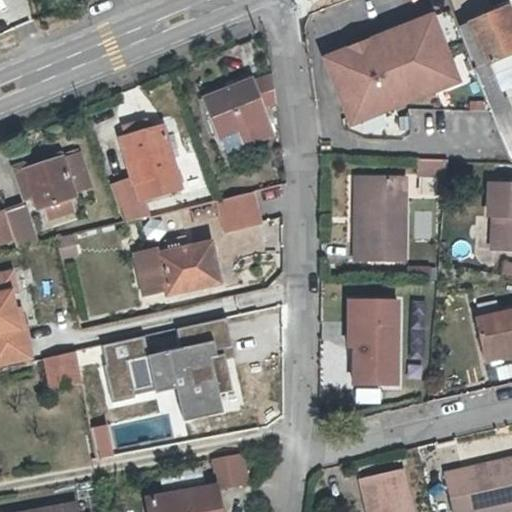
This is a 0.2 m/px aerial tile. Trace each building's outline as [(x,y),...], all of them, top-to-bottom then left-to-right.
[(496,61),(511,54),(511,16),(509,10),(462,28),(478,68),(474,69),(489,106),(502,101),(503,99),(494,73),(500,71),(496,61)] [(432,18),(333,57),(327,69),(347,118),(358,123),(458,83),(432,18)] [(511,66),(511,54),(496,61),(500,71),(511,66)] [(252,81),(206,99),(220,135),(227,151),(270,135),(264,120),(267,119),(262,108),(279,105),(276,79),(253,83),(252,81)] [(493,116),(509,110),(505,99),(503,99),(502,101),(489,106),(493,116)] [(511,115),(509,110),(493,116),(511,164),(511,115)] [(125,131),(127,138),(151,131),(148,120),(129,126),(125,131)] [(127,138),(123,139),(135,178),(137,183),(138,182),(177,172),(162,127),(151,131),(127,138)] [(40,211),(51,207),(72,199),(78,197),(76,193),(92,187),(79,153),(63,159),(63,158),(16,175),(26,201),(35,198),(40,211)] [(448,162),(418,161),(418,177),(430,178),(428,193),(445,195),(448,162)] [(177,172),(138,182),(143,200),(182,187),(177,172)] [(135,178),(112,186),(124,218),(147,213),(143,200),(138,182),(137,183),(135,178)] [(406,182),(362,181),(361,249),(355,249),(355,261),(404,262),(406,182)] [(511,255),(511,189),(490,188),(487,221),(493,222),(491,253),(511,255)] [(222,198),(218,199),(224,229),(253,223),(247,193),(222,198)] [(29,207),(6,213),(15,243),(18,251),(40,244),(29,207)] [(0,247),(15,243),(6,213),(5,210),(0,211),(0,247)] [(80,257),(75,237),(57,241),(62,260),(80,257)] [(162,254),(160,254),(168,289),(195,284),(196,288),(221,283),(212,243),(162,254)] [(147,293),(168,289),(160,254),(162,254),(161,249),(139,254),(147,293)] [(0,371),(34,364),(27,330),(22,331),(19,313),(15,295),(20,294),(16,275),(0,278),(0,371)] [(23,312),(19,313),(22,331),(27,330),(23,312)] [(511,347),(511,312),(476,322),(485,354),(511,347)] [(398,385),(398,321),(356,321),(356,384),(398,385)] [(214,341),(129,360),(137,393),(176,385),(184,422),(223,413),(211,359),(218,357),(214,341)] [(511,358),(511,347),(485,354),(488,364),(511,358)] [(46,361),(52,390),(84,384),(78,355),(62,358),(46,361)] [(511,467),(465,479),(463,474),(447,478),(454,511),(508,511),(511,511),(511,467)] [(368,511),(411,511),(404,477),(362,486),(368,511)] [(223,511),(219,487),(156,499),(158,511),(223,511)]
